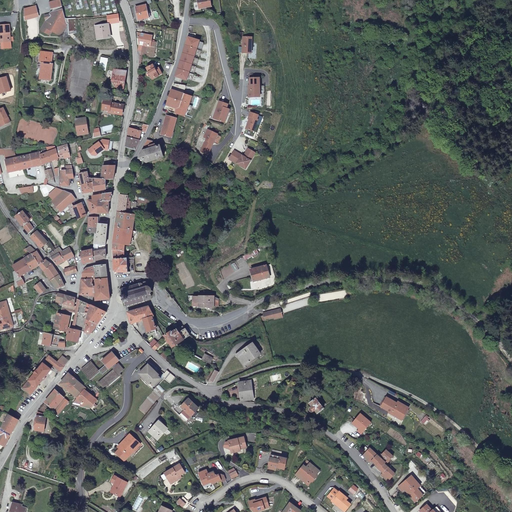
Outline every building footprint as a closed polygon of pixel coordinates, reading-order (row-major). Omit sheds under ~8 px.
[(44,16),(45,20),(65,19),(62,9),(59,0),(57,0),(49,2),(50,9),(51,9),(52,12),(51,12),(50,15),(44,16)] [(212,6),(211,0),(198,0),(200,9),(212,6)] [(139,18),(147,16),(145,6),(144,6),(144,5),(140,6),(141,7),(136,8),(139,18)] [(65,19),(45,20),(46,21),(41,31),(49,35),(51,31),(60,36),(65,26),(60,24),(61,21),(65,20),(65,19)] [(11,32),(10,24),(0,24),(0,33),(1,33),(2,42),(11,42),(10,32),(11,32)] [(111,37),(109,24),(95,26),(97,39),(111,37)] [(138,32),(138,44),(143,45),(151,48),(152,41),(153,35),(138,32)] [(242,36),(241,53),(252,53),(253,37),(242,36)] [(199,41),(187,37),(185,45),(197,48),(199,41)] [(141,55),(149,58),(151,48),(143,45),(141,55)] [(194,56),(197,48),(185,45),(182,53),(194,56)] [(52,63),(53,53),(41,52),(40,63),(42,63),(40,78),(51,79),(53,63),(52,63)] [(194,56),(182,53),(180,60),(192,64),(194,56)] [(105,70),(107,59),(101,58),(99,69),(105,70)] [(192,64),(180,60),(177,68),(189,72),(192,64)] [(162,76),(159,69),(155,70),(153,66),(147,69),(152,80),(162,76)] [(189,72),(177,68),(174,77),(186,81),(189,72)] [(114,69),(112,80),(118,81),(124,82),(126,71),(114,69)] [(2,93),(12,90),(7,76),(0,78),(0,88),(1,89),(2,93)] [(259,78),(250,78),(250,86),(249,86),(249,97),(260,97),(259,78)] [(171,90),(167,104),(166,104),(164,108),(171,110),(172,106),(178,108),(176,113),(184,116),(191,97),(171,90)] [(109,100),(107,110),(109,110),(109,112),(122,114),(124,105),(111,102),(112,101),(109,100)] [(227,109),(217,105),(213,118),(221,121),(223,117),(226,118),(229,109),(227,109)] [(0,116),(4,125),(11,121),(4,107),(0,108),(0,116)] [(250,112),(249,116),(250,117),(246,128),(253,131),(258,119),(257,119),(258,115),(250,112)] [(166,123),(165,123),(162,134),(171,137),(176,118),(169,116),(166,123)] [(88,134),(86,118),(76,120),(78,135),(88,134)] [(139,140),(141,131),(129,127),(128,136),(139,140)] [(217,134),(207,129),(204,137),(206,138),(200,151),(208,155),(217,134)] [(136,149),(140,140),(139,140),(128,136),(126,146),(136,149)] [(105,151),(108,151),(109,140),(103,140),(100,141),(106,150),(105,151)] [(106,150),(100,141),(87,149),(91,155),(95,156),(106,150)] [(68,144),(58,147),(59,152),(60,159),(65,157),(66,158),(70,156),(69,151),(68,144)] [(149,146),(147,146),(148,149),(143,151),(139,158),(147,162),(163,156),(160,145),(155,147),(154,144),(149,146)] [(56,149),(48,152),(50,156),(49,156),(51,161),(59,158),(56,149)] [(248,149),(243,156),(250,161),(255,153),(248,149)] [(250,161),(243,156),(234,151),(229,159),(246,169),(250,161)] [(41,154),(41,152),(6,160),(9,172),(42,165),(43,164),(44,164),(41,154)] [(49,156),(47,152),(41,154),(44,164),(50,161),(51,161),(49,156)] [(74,154),(77,165),(83,164),(80,153),(74,154)] [(103,165),(110,165),(111,158),(104,157),(102,165),(103,165)] [(106,179),(114,179),(116,165),(110,165),(103,165),(101,179),(106,179)] [(79,174),(79,175),(81,184),(90,183),(88,177),(87,167),(81,169),(82,173),(79,174)] [(45,170),(47,180),(55,183),(54,179),(51,169),(45,170)] [(73,169),(67,170),(61,170),(60,185),(69,185),(69,178),(74,178),(73,169)] [(94,182),(95,191),(106,189),(106,179),(101,179),(88,177),(90,183),(94,182)] [(90,183),(81,184),(83,193),(95,191),(94,182),(90,183)] [(64,191),(57,188),(49,195),(53,200),(52,201),(61,211),(69,205),(72,203),(76,199),(75,199),(72,194),(64,191)] [(112,193),(103,194),(103,201),(109,201),(110,201),(112,193)] [(120,194),(118,212),(126,213),(128,196),(120,194)] [(93,200),(88,199),(90,210),(91,212),(92,212),(97,212),(97,200),(93,200)] [(97,200),(97,212),(109,213),(109,201),(103,201),(97,200)] [(74,206),(72,203),(69,205),(73,217),(77,215),(74,206)] [(82,203),(74,206),(77,215),(79,219),(87,215),(82,203)] [(15,216),(16,217),(23,225),(24,226),(24,227),(29,233),(35,229),(30,223),(29,223),(28,222),(30,220),(26,215),(22,210),(15,216)] [(116,227),(133,230),(135,214),(126,213),(118,212),(117,217),(116,227)] [(98,217),(89,217),(88,227),(97,227),(98,224),(98,217)] [(93,251),(106,249),(106,243),(108,221),(101,221),(101,223),(99,222),(99,224),(97,234),(96,234),(95,239),(93,249),(93,251)] [(130,245),(133,230),(116,227),(113,243),(125,244),(130,245)] [(38,245),(37,246),(39,249),(40,249),(41,250),(42,249),(41,248),(48,242),(37,231),(31,236),(38,245)] [(113,250),(114,259),(125,258),(124,252),(125,244),(113,243),(113,250)] [(32,254),(36,251),(30,246),(25,249),(31,254),(32,254)] [(49,255),(50,255),(57,263),(64,260),(74,256),(74,255),(69,248),(63,252),(59,247),(49,255)] [(81,252),(84,264),(94,261),(93,251),(93,249),(82,251),(81,252)] [(93,251),(94,261),(106,258),(106,249),(93,251)] [(37,260),(41,257),(38,253),(37,251),(36,251),(32,254),(37,260)] [(32,269),(40,265),(37,260),(32,254),(31,254),(27,257),(26,256),(24,257),(25,258),(32,269)] [(74,256),(64,260),(65,265),(75,261),(74,256)] [(32,269),(25,258),(13,265),(16,270),(14,271),(15,280),(15,283),(22,280),(21,276),(32,269)] [(118,272),(128,272),(128,258),(125,258),(114,259),(115,269),(118,272)] [(40,265),(44,270),(52,264),(46,260),(44,262),(40,265)] [(44,270),(52,280),(59,275),(52,264),(44,270)] [(272,264),(251,268),(253,279),(274,275),(272,264)] [(95,279),(108,278),(107,265),(94,266),(95,279)] [(75,266),(64,270),(66,275),(77,272),(75,266)] [(95,279),(94,266),(86,269),(83,273),(82,280),(95,279)] [(52,280),(58,288),(65,285),(59,275),(52,280)] [(110,298),(108,278),(95,279),(95,296),(95,300),(110,298)] [(95,296),(95,279),(82,280),(80,294),(95,296)] [(121,296),(120,296),(122,301),(123,300),(123,301),(124,301),(124,302),(125,302),(125,305),(124,305),(125,306),(126,307),(127,307),(126,306),(129,305),(129,306),(130,306),(130,305),(133,304),(133,305),(134,304),(136,303),(137,304),(138,303),(137,303),(140,302),(140,303),(141,302),(141,301),(144,301),(145,301),(145,300),(151,299),(152,298),(152,297),(151,295),(152,294),(151,294),(152,291),(153,291),(153,290),(152,290),(151,288),(152,287),(151,287),(150,287),(149,286),(149,285),(148,285),(148,283),(147,282),(146,282),(145,282),(140,283),(140,282),(139,283),(139,284),(136,284),(135,284),(135,285),(132,286),(132,285),(131,285),(132,286),(129,287),(128,286),(128,287),(125,288),(125,287),(123,287),(124,288),(122,289),(121,288),(120,288),(121,289),(120,289),(120,290),(121,290),(122,293),(121,293),(122,294),(121,295),(121,296)] [(39,290),(41,294),(46,290),(40,283),(35,287),(38,291),(39,290)] [(74,306),(75,298),(59,293),(56,305),(63,305),(64,303),(72,305),(74,306)] [(196,301),(196,305),(210,305),(210,294),(196,293),(196,294),(189,294),(190,301),(196,301)] [(87,319),(92,305),(78,299),(75,316),(73,324),(72,327),(70,327),(69,327),(67,337),(77,340),(79,330),(85,332),(88,320),(87,319)] [(0,316),(9,314),(6,301),(0,303),(0,316)] [(85,332),(90,333),(107,312),(92,305),(87,319),(88,320),(85,332)] [(128,312),(131,323),(144,320),(147,332),(156,329),(153,317),(154,317),(149,306),(128,312)] [(273,317),(281,315),(279,309),(262,312),(263,314),(265,313),(267,318),(272,317),(273,317)] [(67,331),(70,316),(58,313),(54,328),(67,331)] [(9,314),(0,316),(0,329),(13,326),(9,314)] [(186,327),(182,325),(172,332),(171,331),(169,332),(165,335),(168,340),(167,341),(168,343),(170,342),(173,347),(191,335),(186,327)] [(54,334),(45,333),(43,344),(51,345),(52,341),(54,341),(55,337),(53,337),(54,334)] [(152,347),(158,342),(155,339),(149,344),(152,347)] [(152,347),(155,350),(161,345),(158,342),(152,347)] [(260,355),(253,345),(245,350),(246,353),(239,357),(245,366),(260,355)] [(116,363),(119,360),(112,352),(102,361),(105,365),(99,370),(91,361),(81,369),(91,380),(101,372),(102,374),(111,367),(113,370),(98,382),(103,387),(106,385),(107,387),(121,375),(120,373),(122,371),(116,363)] [(46,359),(61,371),(64,367),(57,361),(50,355),(46,359)] [(57,361),(64,367),(69,361),(62,355),(57,361)] [(38,370),(45,376),(51,369),(47,365),(44,363),(38,370)] [(149,366),(141,374),(147,379),(144,382),(148,386),(150,384),(151,385),(152,384),(153,386),(161,378),(149,366)] [(31,394),(45,376),(38,370),(37,370),(34,373),(35,374),(23,387),(31,394)] [(210,380),(214,382),(219,372),(215,370),(210,380)] [(175,378),(167,371),(164,374),(162,376),(170,383),(175,378)] [(69,373),(60,383),(78,398),(85,390),(86,388),(69,373)] [(253,398),(251,383),(240,384),(242,399),(253,398)] [(55,389),(45,402),(54,410),(64,397),(55,389)] [(76,404),(90,408),(98,400),(90,394),(90,393),(89,392),(89,393),(85,390),(78,398),(73,403),(76,404)] [(391,413),(401,419),(408,410),(387,397),(382,406),(390,411),(391,410),(392,411),(392,412),(391,413)] [(185,411),(183,413),(188,419),(199,408),(189,398),(181,407),(185,411)] [(318,413),(323,408),(316,398),(310,403),(312,406),(310,408),(309,410),(310,411),(311,412),(312,412),(313,412),(315,410),(318,413)] [(64,399),(54,411),(58,414),(68,401),(64,399)] [(361,425),(359,427),(358,429),(362,432),(371,421),(361,412),(355,419),(361,425)] [(188,419),(183,413),(180,416),(186,421),(188,419)] [(0,431),(0,434),(9,439),(20,419),(20,418),(16,416),(15,417),(10,414),(0,431)] [(46,417),(37,416),(35,430),(44,431),(46,417)] [(353,421),(359,427),(361,425),(355,419),(353,421)] [(160,421),(151,432),(159,440),(169,429),(160,421)] [(0,443),(5,446),(9,439),(0,434),(0,443)] [(128,440),(116,452),(124,461),(141,444),(130,434),(126,438),(128,440)] [(237,444),(236,438),(227,440),(227,443),(229,450),(234,449),(234,452),(239,451),(239,449),(245,447),(244,442),(237,444)] [(393,457),(386,451),(379,457),(370,448),(363,454),(370,462),(372,461),(375,465),(375,466),(382,473),(380,475),(387,482),(394,476),(384,465),(384,464),(385,465),(393,457)] [(285,458),(269,455),(267,465),(268,465),(268,468),(272,469),(273,466),(283,469),(285,458)] [(314,467),(314,466),(308,461),(305,466),(302,464),(294,474),(300,478),(300,477),(302,479),(302,480),(307,485),(311,480),(312,481),(317,475),(316,475),(313,472),(314,471),(314,470),(313,469),(314,467)] [(178,464),(171,468),(175,473),(181,469),(178,464)] [(175,473),(171,468),(163,473),(168,482),(172,479),(174,480),(177,477),(179,475),(183,472),(181,469),(175,473)] [(227,471),(231,478),(237,475),(235,471),(234,471),(233,468),(227,471)] [(205,470),(197,473),(201,483),(209,480),(211,483),(220,480),(220,481),(224,480),(223,477),(222,476),(222,475),(220,474),(218,474),(215,476),(212,471),(207,473),(205,470)] [(125,482),(112,475),(109,481),(114,484),(110,492),(118,496),(125,482)] [(172,479),(168,482),(170,484),(180,477),(179,475),(177,477),(174,480),(172,479)] [(423,492),(412,480),(410,482),(407,479),(404,479),(395,488),(399,492),(401,490),(412,502),(423,492)] [(349,503),(344,499),(340,495),(341,493),(338,490),(330,500),(343,511),(349,503)] [(188,502),(183,497),(180,500),(180,499),(177,502),(182,507),(188,502)] [(298,511),(300,511),(294,507),(295,506),(289,502),(285,508),(286,508),(283,511),(298,511)] [(25,511),(26,508),(21,507),(22,505),(13,503),(10,511),(25,511)]
